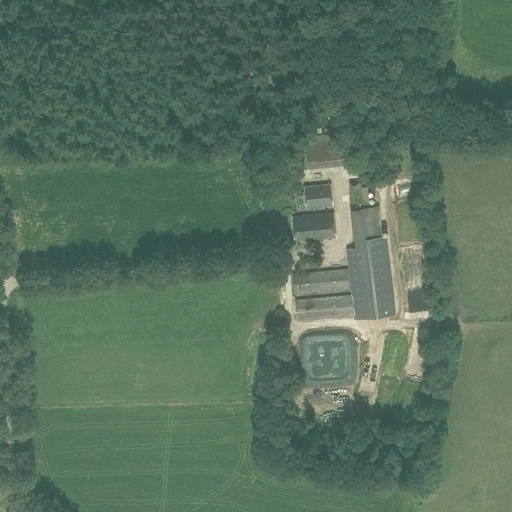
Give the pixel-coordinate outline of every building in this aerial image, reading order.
[(309,153),(309,161),(332,159),(332,152),(309,153)] [(363,176),(350,177),(352,197),(369,195),(368,185),(364,185),(363,176)] [(331,184),(304,186),(306,207),(333,204),(331,184)] [(395,314),(385,235),(383,236),(379,205),(352,209),(357,247),(346,248),(352,295),(295,300),(297,319),(355,314),(355,319),(395,314)] [(334,212),(293,216),(295,240),(336,237),(334,212)] [(347,269),(293,274),(295,293),(349,288),(347,269)] [(409,364),(417,365),(423,322),(406,320),(403,350),(393,349),(391,367),(389,367),(387,386),(377,385),(376,391),(398,394),(399,391),(406,392),(409,364)] [(360,326),(363,335),(373,331),(370,323),(360,326)] [(362,391),(373,393),(375,382),(364,380),(362,391)]
